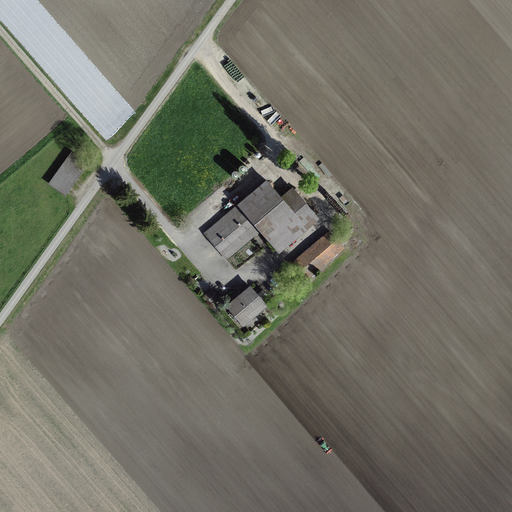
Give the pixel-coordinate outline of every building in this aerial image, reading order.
[(65,194),(86,164),(71,153),(50,184),(65,194)] [(266,180),(205,233),(226,258),(261,229),(277,249),(316,216),(294,189),(282,199),(266,180)] [(343,247),(330,231),(291,264),(305,280),(343,247)] [(265,304),(251,287),(228,306),(243,323),(265,304)] [(211,290),(205,295),(212,303),(218,298),(211,290)]
